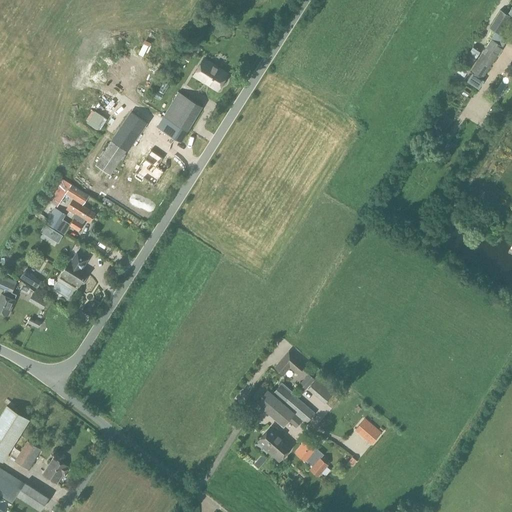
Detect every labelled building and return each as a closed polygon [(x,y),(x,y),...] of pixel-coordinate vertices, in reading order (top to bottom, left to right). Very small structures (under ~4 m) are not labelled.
[(500,10),(489,28),(498,34),(509,16),(500,10)] [(482,78),(503,47),(491,40),(481,55),(471,71),(472,72),(466,81),(474,87),(480,77),(482,78)] [(465,76),(480,52),(472,47),(457,71),(465,76)] [(217,90),(227,74),(213,65),(214,65),(204,59),(194,76),(217,90)] [(511,67),(510,66),(497,91),(506,95),(511,83),(511,67)] [(459,118),(474,98),(463,90),(449,110),(459,118)] [(182,142),(203,106),(178,92),(157,128),(182,142)] [(116,113),(123,118),(127,112),(120,107),(116,113)] [(131,112),(112,140),(127,150),(146,122),(131,112)] [(102,144),(108,132),(103,129),(97,141),(102,144)] [(430,135),(439,144),(446,138),(437,129),(430,135)] [(111,144),(98,165),(109,173),(123,152),(111,144)] [(150,146),(135,167),(153,179),(162,167),(157,163),(163,155),(150,146)] [(90,195),(80,188),(60,175),(45,198),(58,206),(65,194),(73,199),(67,208),(75,214),(73,218),(74,219),(70,225),(78,230),(86,219),(90,221),(95,213),(83,206),(90,195)] [(66,222),(62,219),(65,214),(51,205),(42,220),(60,232),(66,222)] [(46,224),(42,230),(59,240),(62,234),(46,224)] [(82,269),(88,259),(77,252),(71,262),(70,261),(62,274),(67,277),(67,279),(71,282),(73,281),(79,285),(87,272),(82,269)] [(25,270),(20,277),(37,288),(41,281),(25,270)] [(0,311),(8,315),(17,294),(13,292),(16,285),(0,278),(0,279),(0,287),(6,289),(3,295),(1,294),(0,296),(0,311)] [(36,295),(28,290),(24,297),(33,301),(36,295)] [(296,358),(289,352),(276,367),(283,373),(289,366),(298,374),(305,365),(296,358)] [(309,374),(298,386),(303,390),(314,378),(309,374)] [(326,402),(336,390),(320,376),(310,388),(326,402)] [(282,383),(272,394),(267,389),(265,391),(262,387),(255,395),(259,398),(256,401),(272,414),(282,403),(278,400),(280,398),(288,388),(282,383)] [(315,412),(288,388),(280,398),(307,421),(315,412)] [(294,414),(282,403),(272,414),(284,425),(289,420),(296,427),(301,421),(294,414)] [(0,458),(4,460),(30,419),(8,406),(0,418),(0,458)] [(356,428),(373,443),(382,433),(365,418),(356,428)] [(279,460),(292,445),(271,427),(260,440),(271,449),(269,451),(279,460)] [(314,447),(313,447),(305,440),(296,452),(314,467),(311,470),(319,477),(329,464),(321,457),(323,455),(316,449),(317,447),(315,446),(314,447)] [(28,469),(40,450),(27,442),(21,452),(16,449),(11,458),(28,469)] [(66,475),(69,469),(70,468),(68,467),(68,466),(54,457),(43,474),(57,483),(63,473),(66,475)] [(353,457),(348,463),(352,467),(357,461),(353,457)] [(49,499),(25,484),(0,467),(0,494),(13,503),(18,494),(42,509),(49,499)] [(300,490),(295,495),(300,499),(305,494),(300,490)]
